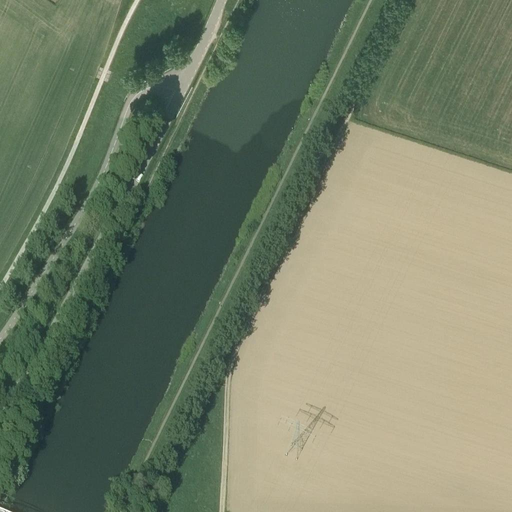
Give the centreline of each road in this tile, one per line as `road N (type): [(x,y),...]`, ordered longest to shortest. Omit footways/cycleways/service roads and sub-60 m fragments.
road 1 (track): [(414,0),(239,341),(228,375),(224,511)]
road 2 (tertiary): [(0,406),(181,92)]
road 3 (unclassified): [(0,338),(95,188),(132,94),(149,86),(181,92)]
